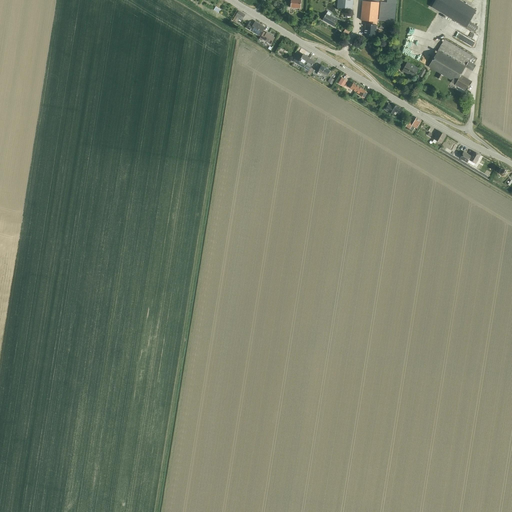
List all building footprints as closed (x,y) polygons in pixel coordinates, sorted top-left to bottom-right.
[(291,0),(290,7),(300,9),(301,0),(291,0)] [(352,9),(353,0),(338,0),(337,8),(352,9)] [(361,20),(369,21),(368,24),(365,24),(364,36),(375,37),(377,25),(377,22),(377,19),(388,20),(388,17),(378,16),(379,2),(379,0),(369,0),(369,1),(363,1),(361,20)] [(435,0),(431,7),(466,27),(469,21),(476,10),(459,0),(435,0)] [(236,16),(242,20),(245,15),(239,11),(236,16)] [(333,27),(337,20),(326,13),(322,20),(333,27)] [(247,28),(250,30),(260,36),(264,29),(265,28),(265,27),(261,25),(261,26),(259,25),(259,24),(255,21),(254,25),(250,23),(249,24),(249,25),(247,28)] [(469,21),(466,27),(475,32),(478,27),(469,21)] [(261,36),(259,39),(262,40),(262,39),(271,44),(272,42),(275,37),(267,33),(266,33),(264,32),(261,36)] [(452,80),(451,82),(466,91),(472,81),(461,74),(465,67),(473,71),(476,66),(473,64),(477,58),(445,39),(429,67),(439,73),(437,78),(440,79),(443,75),(452,80)] [(297,55),(293,62),(303,68),(305,65),(309,58),(303,54),(301,58),(297,55)] [(303,68),(307,70),(309,71),(310,68),(312,66),(315,61),(309,58),(305,65),(303,68)] [(403,71),(413,77),(418,68),(408,62),(403,71)] [(317,73),(323,77),(323,76),(326,78),(330,71),(322,65),(319,70),(317,73)] [(342,78),(339,82),(338,84),(343,87),(347,81),(342,78)] [(361,94),(360,95),(364,98),(367,93),(365,91),(353,84),(350,83),(348,87),(350,88),(361,94)] [(386,109),(385,109),(386,110),(388,111),(388,112),(393,115),(394,114),(395,115),(397,113),(399,114),(402,109),(398,106),(393,104),(392,106),(388,104),(386,109)] [(409,129),(412,131),(414,127),(417,128),(421,120),(416,118),(413,123),(409,121),(406,127),(410,129),(409,129)] [(445,135),(439,131),(438,134),(436,133),(435,135),(435,136),(436,136),(435,139),(441,143),(445,135)] [(475,164),(480,155),(474,152),(471,156),(464,152),(460,159),(467,163),(469,160),(475,164)]
